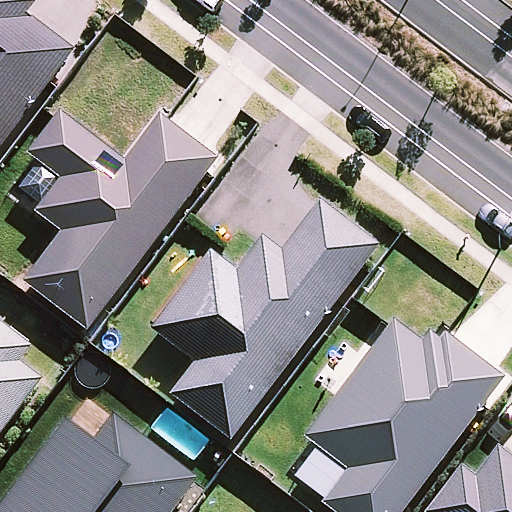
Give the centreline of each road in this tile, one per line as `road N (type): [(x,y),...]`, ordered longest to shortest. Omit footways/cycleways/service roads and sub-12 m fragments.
road 1 (tertiary): [(511,170),(286,0)]
road 2 (tertiary): [(415,0),(511,73)]
